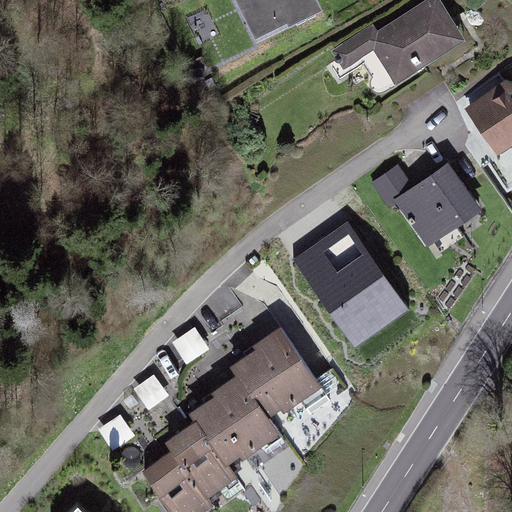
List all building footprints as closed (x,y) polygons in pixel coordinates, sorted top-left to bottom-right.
[(236,0),(255,38),(287,22),(289,28),(324,11),(319,0),(236,0)] [(383,94),(466,40),(440,0),(426,0),(378,31),(373,23),(331,51),(336,61),(330,65),(339,79),(363,63),(372,77),(370,84),(372,90),(377,94),(383,94)] [(511,81),(506,80),(466,109),(498,154),(511,144),(511,81)] [(449,161),(415,185),(399,163),(371,182),(386,204),(394,199),(428,248),(483,210),(449,161)] [(348,221),(292,259),(353,348),(409,310),(348,221)] [(196,320),(173,334),(186,356),(209,342),(196,320)] [(145,472),(172,511),(203,511),(213,505),(208,497),(218,491),(224,500),(230,501),(247,489),(230,465),(241,458),(243,462),(261,450),(264,454),(285,439),(271,418),(282,410),(285,414),(301,403),(307,411),(327,397),(280,328),(254,346),(257,350),(231,368),(237,376),(213,393),(216,397),(192,414),(198,423),(168,443),(174,453),(145,472)] [(157,370),(136,379),(146,400),(166,391),(157,370)] [(113,443),(134,428),(119,407),(98,422),(113,443)]
